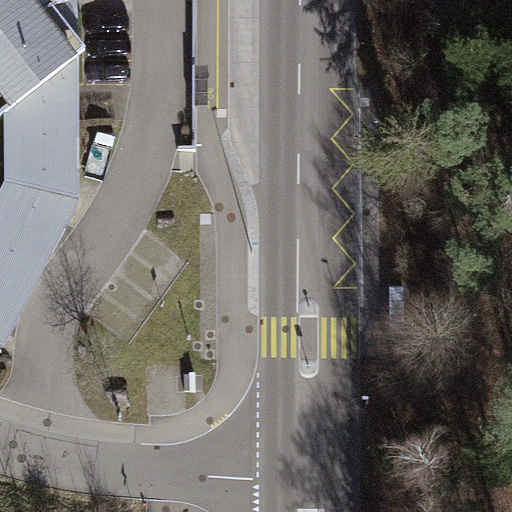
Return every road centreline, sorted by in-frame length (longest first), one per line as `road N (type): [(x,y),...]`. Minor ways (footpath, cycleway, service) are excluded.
road 1 (secondary): [(308,0),(312,480)]
road 2 (residential): [(0,442),(194,478),(312,480)]
